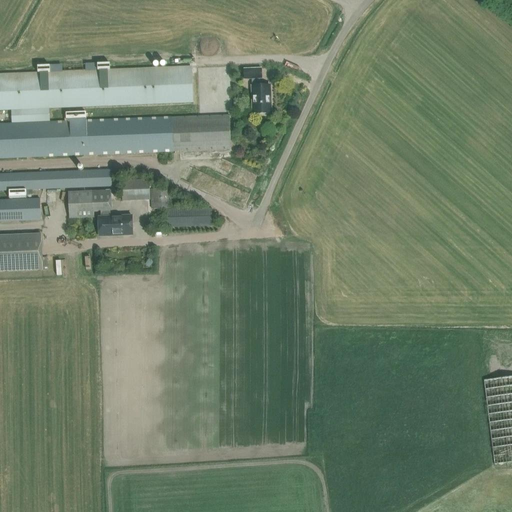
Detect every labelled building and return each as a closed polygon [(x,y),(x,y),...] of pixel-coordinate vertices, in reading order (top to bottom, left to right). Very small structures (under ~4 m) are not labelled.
[(193,103),(192,68),(0,75),(0,110),(13,110),(13,124),(0,124),(0,157),(167,151),(173,152),(231,149),(230,115),(49,122),(49,108),(193,103)] [(251,86),(252,114),(272,113),(271,100),(270,100),(269,85),(260,86),(260,79),(262,79),(261,68),(244,69),(244,79),(252,79),(252,86),(251,86)] [(0,190),(110,186),(110,170),(0,174),(0,190)] [(149,200),(148,180),(121,182),(122,202),(149,200)] [(151,189),(152,209),(172,208),(171,188),(151,189)] [(101,217),(98,217),(99,236),(100,236),(116,235),(122,234),(122,236),(133,235),(132,216),(110,217),(110,210),(112,210),(111,190),(68,192),(69,218),(94,217),(94,211),(101,211),(101,217)] [(0,200),(0,222),(41,220),(40,199),(0,200)] [(213,226),(212,208),(166,209),(167,227),(213,226)] [(0,272),(43,270),(41,235),(0,236),(0,272)] [(511,376),(483,380),(494,465),(511,462),(511,376)]
